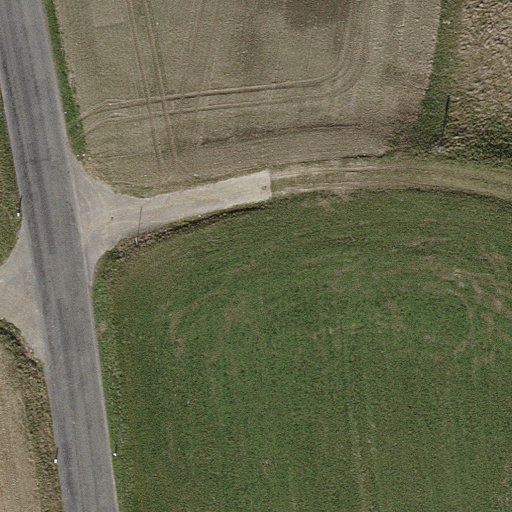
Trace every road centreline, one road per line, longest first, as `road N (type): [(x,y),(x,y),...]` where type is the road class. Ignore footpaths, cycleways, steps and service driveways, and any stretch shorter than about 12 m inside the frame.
road 1 (track): [(511,227),(405,190),(63,246),(0,291)]
road 2 (secondary): [(5,0),(63,246),(91,511)]
